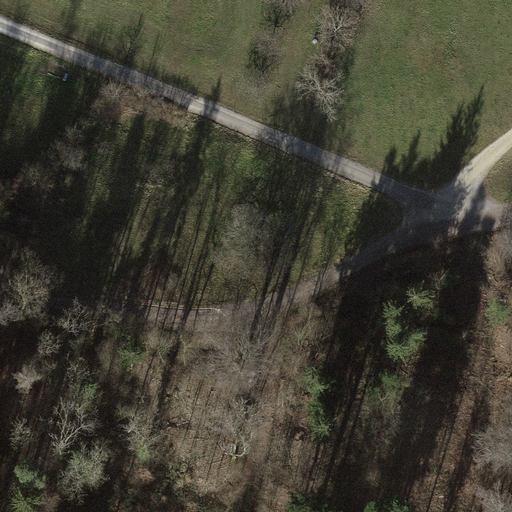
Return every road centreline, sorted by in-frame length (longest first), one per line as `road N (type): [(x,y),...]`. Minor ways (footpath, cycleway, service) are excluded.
road 1 (track): [(436,203),(0,25)]
road 2 (track): [(0,293),(138,313),(247,316),(382,250),(436,203)]
